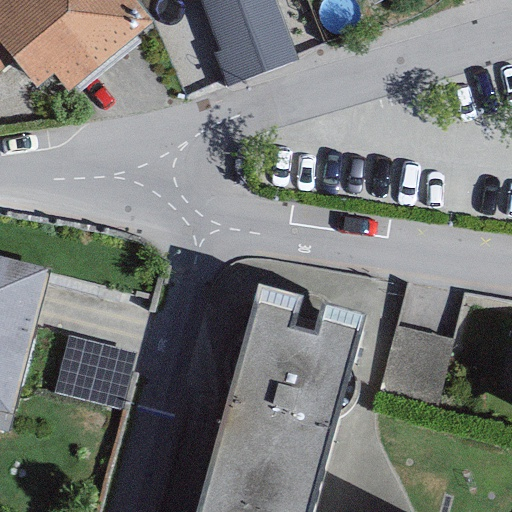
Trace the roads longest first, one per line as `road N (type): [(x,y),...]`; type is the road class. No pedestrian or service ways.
road 1 (residential): [(149,174),(217,125),(511,34)]
road 2 (residential): [(511,264),(199,219)]
road 3 (residential): [(131,511),(199,219)]
road 4 (unknown): [(389,247),(350,411),(377,511)]
road 5 (residential): [(149,174),(0,172)]
